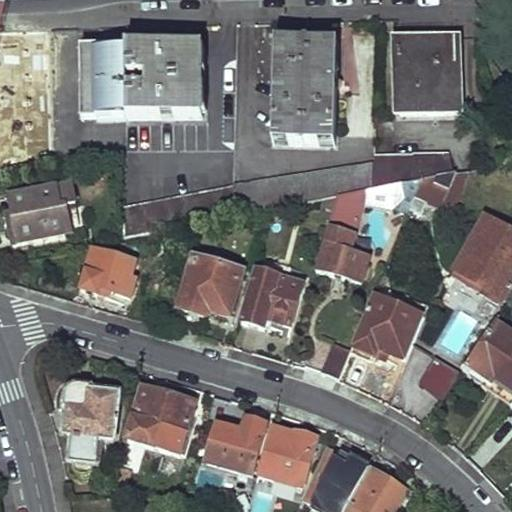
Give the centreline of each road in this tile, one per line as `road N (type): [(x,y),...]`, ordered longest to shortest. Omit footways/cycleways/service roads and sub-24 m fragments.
road 1 (residential): [(0,323),(69,326),(340,409),(424,453),(486,511)]
road 2 (unknown): [(366,0),(365,129),(328,153),(244,168)]
road 3 (unknown): [(249,0),(244,168)]
road 4 (tertiary): [(0,369),(40,511)]
road 5 (unknown): [(244,168),(116,179)]
